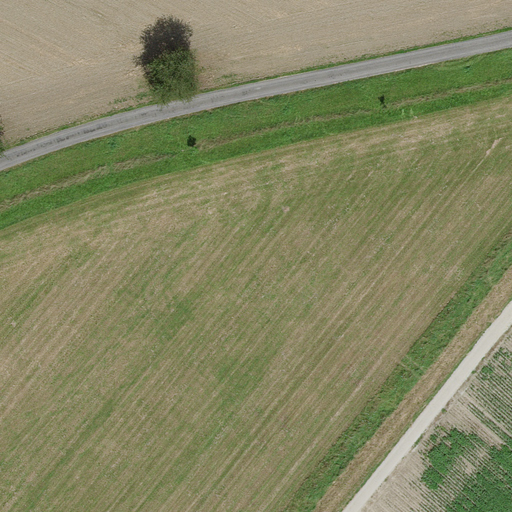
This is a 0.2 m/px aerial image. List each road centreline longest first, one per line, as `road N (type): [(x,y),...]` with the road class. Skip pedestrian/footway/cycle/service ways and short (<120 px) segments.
road 1 (residential): [(511,35),(207,99),(87,130),(0,164)]
road 2 (track): [(511,306),(347,511)]
